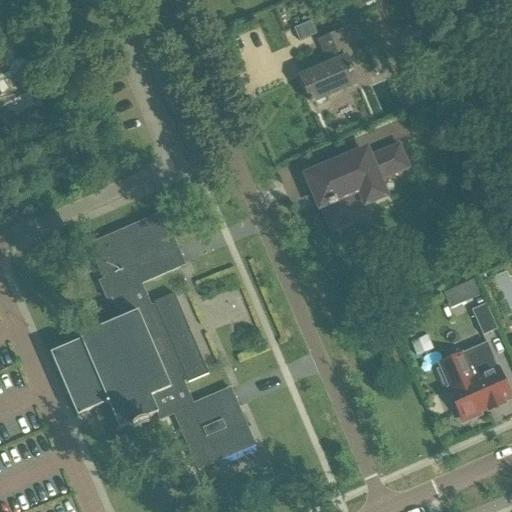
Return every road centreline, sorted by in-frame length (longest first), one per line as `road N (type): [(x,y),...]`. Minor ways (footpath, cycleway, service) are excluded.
road 1 (residential): [(384,509),(167,0)]
road 2 (residential): [(94,511),(0,287)]
road 3 (residential): [(511,455),(384,509)]
